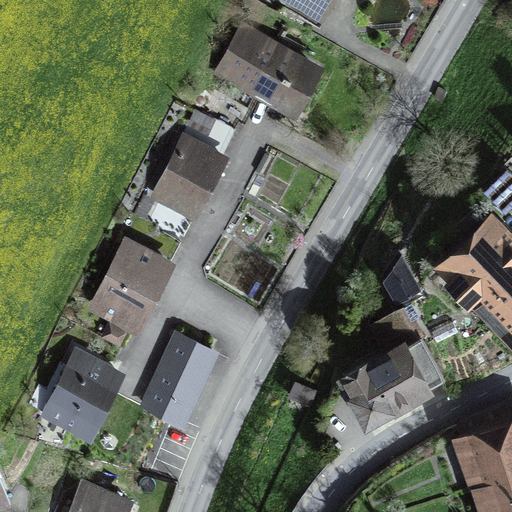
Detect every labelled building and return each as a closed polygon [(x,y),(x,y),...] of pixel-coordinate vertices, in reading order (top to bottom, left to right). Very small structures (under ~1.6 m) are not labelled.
[(293,0),(289,7),(316,22),(328,0),(293,0)] [(223,70),(270,96),(273,91),(295,103),(315,66),(246,28),(245,29),(223,70)] [(206,113),(234,127),(245,105),(217,91),(206,113)] [(161,196),(149,220),(180,235),(192,212),(193,213),(222,154),(220,154),(185,135),(155,193),(161,196)] [(505,211),(511,204),(511,202),(506,196),(511,190),(511,176),(492,196),(505,211)] [(96,304),(136,325),(145,306),(138,302),(151,276),(158,279),(180,235),(149,220),(136,244),(128,240),(96,304)] [(511,246),(492,225),(449,265),(511,331),(511,246)] [(420,290),(402,252),(383,279),(395,302),(420,290)] [(419,315),(411,301),(398,309),(415,340),(421,337),(420,336),(422,335),(413,318),(419,315)] [(415,340),(398,309),(380,318),(393,343),(396,350),(415,340)] [(144,402),(169,414),(180,419),(213,349),(176,332),(144,402)] [(415,340),(396,350),(369,365),(368,363),(345,375),(355,392),(352,394),(366,419),(391,406),(390,404),(442,376),(421,337),(415,340)] [(111,386),(118,372),(77,351),(69,368),(60,364),(48,388),(39,383),(29,401),(89,431),(111,386)] [(479,483),(511,471),(511,405),(459,423),(479,483)] [(511,511),(511,471),(479,483),(488,511),(511,511)] [(117,511),(124,497),(87,483),(75,511),(117,511)]
